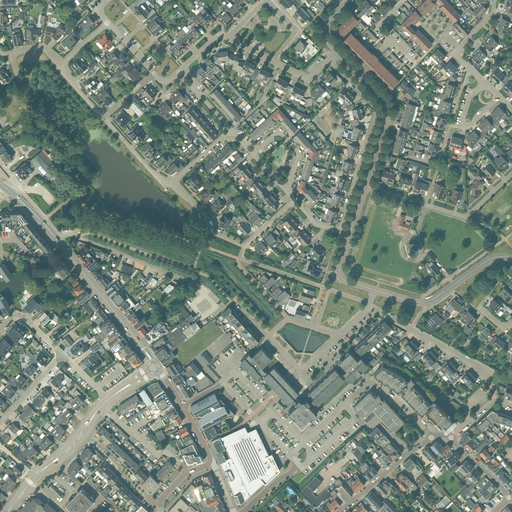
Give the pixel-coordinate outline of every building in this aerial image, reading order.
[(75,0),(75,1),(78,5),(75,10),(76,10),(78,13),(87,5),(90,3),(88,1),(88,0),(75,0)] [(135,0),(135,1),(137,4),(140,6),(135,10),(139,14),(146,8),(142,4),(146,1),(144,0),(135,0)] [(233,0),(235,2),(233,5),(240,12),(244,8),(239,3),(242,0),(241,0),(233,0)] [(286,0),(284,3),(288,7),(290,6),(293,9),(296,6),(301,1),(301,0),(286,0)] [(366,0),(364,0),(362,3),(370,11),(374,8),(366,0)] [(475,4),(478,7),(484,13),(487,9),(486,8),(487,2),(478,0),(478,1),(478,2),(475,4)] [(294,14),(299,18),(306,11),(303,8),(305,6),(301,1),(296,6),(299,9),(294,14)] [(428,11),(431,7),(425,1),(423,3),(422,1),(420,3),(428,11)] [(440,7),(443,11),(451,3),(450,1),(448,3),(446,1),(442,4),(440,7)] [(224,10),(226,12),(228,14),(231,12),(235,16),(240,12),(233,5),(230,2),(227,5),(227,6),(224,10)] [(209,8),(206,4),(205,3),(200,7),(199,7),(197,9),(206,20),(211,15),(206,10),(209,8)] [(362,3),(358,7),(364,13),(367,15),(370,11),(362,3)] [(424,15),(428,11),(420,3),(418,5),(419,6),(418,8),(424,15)] [(443,11),(447,14),(453,8),(452,6),(453,5),(451,3),(443,11)] [(0,23),(4,24),(7,24),(7,13),(10,13),(10,8),(9,8),(4,8),(0,7),(0,23)] [(58,7),(55,10),(61,16),(64,14),(58,7)] [(364,13),(358,7),(354,11),(360,17),(364,13)] [(383,9),(381,11),(381,12),(384,15),(387,13),(389,11),(385,7),(383,9)] [(484,13),(478,7),(474,11),(480,17),(484,13)] [(146,8),(139,14),(143,19),(147,14),(149,17),(155,12),(153,9),(150,12),(146,8)] [(306,11),(299,18),(303,22),(305,21),(308,24),(311,21),(315,16),(314,14),(308,8),(306,11)] [(447,14),(451,18),(459,10),(458,10),(457,8),(455,10),(453,8),(447,14)] [(194,21),(197,24),(200,21),(202,24),(206,20),(197,9),(194,12),(192,11),(188,14),(194,21)] [(410,9),(408,10),(418,20),(422,17),(415,10),(413,12),(410,9)] [(408,18),(412,22),(414,24),(418,20),(408,10),(406,12),(410,16),(408,18)] [(459,10),(451,18),(454,22),(461,15),(459,13),(460,12),(459,10)] [(233,19),(228,14),(226,12),(222,15),(220,13),(216,17),(221,22),(223,19),(228,24),(233,19)] [(381,12),(376,16),(380,20),(384,15),(381,12)] [(149,25),(153,30),(160,23),(156,19),(158,17),(156,14),(150,20),(152,22),(149,25)] [(352,14),(344,21),(351,28),(359,20),(352,14)] [(83,20),(85,23),(83,24),(85,27),(79,32),(83,37),(91,29),(94,27),(92,24),(94,22),(88,15),(83,20)] [(502,18),(499,23),(508,27),(510,22),(511,22),(511,20),(511,15),(509,15),(507,15),(505,19),(502,18)] [(403,30),(409,25),(412,22),(408,18),(401,25),(403,27),(401,28),(403,30)] [(453,25),(457,29),(462,23),(459,19),(453,25)] [(192,28),(189,30),(196,38),(200,34),(196,29),(199,26),(197,24),(194,21),(190,25),(192,28)] [(351,28),(344,21),(337,29),(344,36),(351,28)] [(45,34),(51,35),(56,40),(59,37),(62,35),(61,34),(62,34),(65,31),(64,30),(59,25),(48,23),(48,26),(47,26),(45,34)] [(160,23),(153,30),(157,35),(161,32),(163,34),(167,31),(167,30),(165,28),(160,23)] [(457,29),(460,33),(466,27),(462,23),(457,29)] [(508,27),(499,23),(497,29),(500,30),(499,32),(497,34),(501,39),(503,37),(508,27)] [(12,30),(13,30),(12,24),(7,27),(7,29),(8,30),(8,32),(9,38),(13,37),(15,46),(23,44),(20,33),(13,35),(12,30)] [(28,26),(28,29),(29,40),(36,39),(35,37),(40,36),(40,30),(35,30),(35,29),(34,29),(34,26),(33,25),(28,25),(28,26)] [(406,30),(411,35),(415,32),(415,31),(409,25),(403,30),(405,32),(406,30)] [(65,31),(62,34),(65,36),(67,34),(70,31),(71,31),(73,29),(69,26),(64,30),(65,31)] [(466,27),(460,33),(464,37),(470,31),(466,27)] [(178,33),(180,34),(184,39),(187,37),(192,42),(196,38),(189,30),(187,33),(183,28),(178,33)] [(412,39),(413,41),(421,33),(418,29),(415,31),(415,32),(411,35),(413,37),(412,39)] [(66,43),(70,48),(78,42),(75,38),(77,36),(73,32),(61,43),(63,46),(66,43)] [(363,44),(350,32),(343,39),(346,42),(345,43),(353,50),(353,49),(356,52),(363,44)] [(417,41),(419,43),(425,36),(421,33),(413,41),(415,42),(417,41)] [(98,40),(104,47),(105,46),(108,50),(113,45),(110,42),(111,41),(105,34),(98,40)] [(177,41),(174,44),(181,51),(186,47),(181,42),(184,39),(180,34),(175,39),(177,41)] [(419,46),(421,48),(429,40),(425,36),(419,43),(420,44),(419,46)] [(491,36),(487,40),(495,48),(498,44),(500,45),(502,42),(497,38),(495,40),(491,36)] [(300,40),(294,48),(297,50),(297,51),(298,51),(301,53),(299,55),(302,58),(304,55),(309,59),(318,50),(312,45),(313,43),(309,38),(307,40),(308,40),(305,44),(300,40)] [(429,40),(421,48),(422,50),(424,48),(426,50),(432,44),(429,40)] [(487,48),(485,50),(490,55),(492,52),(491,51),(495,48),(487,40),(483,44),(487,48)] [(181,51),(174,44),(172,46),(169,44),(165,48),(169,53),(172,50),(177,55),(181,51)] [(364,62),(367,64),(376,56),(373,53),(372,54),(369,50),(363,44),(356,52),(358,54),(357,55),(364,61),(364,62)] [(479,48),(475,52),(483,60),(486,56),(487,57),(490,55),(485,50),(483,52),(479,48)] [(431,55),(435,59),(441,53),(437,49),(431,55)] [(124,60),(126,58),(121,53),(120,54),(116,50),(111,55),(109,57),(111,59),(113,58),(118,64),(117,66),(120,69),(126,63),(124,60)] [(226,62),(231,64),(235,56),(236,55),(235,56),(233,54),(231,57),(229,57),(228,51),(222,52),(224,62),(226,62)] [(211,59),(216,64),(217,66),(221,62),(224,62),(222,52),(217,52),(217,54),(216,55),(213,57),(211,59)] [(475,52),(471,56),(475,60),(473,62),(479,69),(482,66),(481,65),(485,62),(483,60),(475,52)] [(435,66),(438,69),(443,63),(441,61),(445,57),(441,53),(435,59),(439,63),(435,66)] [(232,69),(237,71),(240,65),(238,63),(241,58),(236,55),(235,56),(231,64),(234,66),(232,69)] [(77,60),(73,64),(81,72),(87,67),(79,58),(77,56),(75,58),(77,60)] [(377,73),(380,76),(387,68),(378,59),(378,58),(376,56),(367,64),(370,67),(377,74),(377,73)] [(104,58),(100,62),(105,68),(108,65),(105,62),(108,60),(105,57),(104,58)] [(215,68),(217,66),(216,64),(211,59),(210,58),(206,62),(210,67),(208,69),(213,74),(217,70),(215,68)] [(99,62),(96,59),(94,60),(88,66),(91,69),(99,62)] [(244,71),(246,72),(251,63),(246,60),(243,66),(240,65),(237,71),(242,74),(244,71)] [(443,67),(447,71),(454,65),(450,61),(446,65),(443,63),(438,69),(439,71),(441,69),(443,67)] [(132,68),(130,65),(128,63),(112,77),(117,82),(124,76),(123,75),(124,74),(127,77),(129,75),(133,80),(140,73),(137,70),(138,69),(135,66),(132,68)] [(247,77),(252,79),(256,73),(253,71),(256,65),(251,63),(246,72),(249,73),(247,77)] [(458,69),(454,65),(447,71),(451,75),(448,79),(450,81),(456,75),(454,73),(458,69)] [(490,76),(494,80),(501,72),(498,68),(499,67),(496,65),(492,69),(494,72),(490,76)] [(209,78),(213,74),(208,69),(206,71),(202,66),(198,70),(205,77),(207,75),(209,78)] [(93,67),(84,76),(87,80),(85,82),(90,87),(89,87),(92,90),(93,89),(95,92),(99,89),(100,87),(102,85),(100,83),(98,84),(96,81),(95,82),(91,77),(93,73),(96,70),(93,67)] [(256,73),(252,79),(260,83),(261,80),(266,71),(261,68),(258,74),(256,73)] [(399,81),(387,68),(380,76),(382,78),(382,79),(389,86),(389,85),(392,88),(399,81)] [(7,74),(5,72),(2,69),(0,70),(0,79),(4,83),(10,78),(7,74)] [(202,79),(205,77),(198,70),(193,73),(202,83),(204,82),(202,79)] [(266,71),(261,80),(264,81),(264,85),(267,87),(271,80),(268,79),(271,73),(266,71)] [(502,80),(504,82),(510,76),(508,73),(505,76),(501,72),(494,80),(498,84),(502,80)] [(325,77),(329,81),(332,85),(335,81),(337,83),(339,82),(340,82),(342,80),(338,75),(335,78),(330,73),(325,77)] [(398,87),(401,90),(407,84),(405,82),(409,78),(407,76),(397,86),(399,87),(398,87)] [(502,88),(506,92),(511,85),(511,82),(510,81),(511,80),(509,77),(510,76),(504,82),(506,84),(502,88)] [(277,87),(279,89),(284,80),(279,77),(275,84),(272,82),(269,88),(272,90),(273,89),(274,89),(276,89),(277,87)] [(282,95),(285,96),(288,90),(285,89),(289,82),(284,80),(279,89),(284,91),(282,95)] [(407,84),(401,90),(405,94),(411,88),(414,85),(410,81),(407,84)] [(319,84),(314,88),(322,95),(326,91),(329,94),(331,92),(326,87),(324,89),(319,84)] [(144,94),(146,96),(153,90),(149,85),(144,91),(142,88),(137,92),(141,96),(142,96),(144,94)] [(288,90),(285,96),(288,98),(288,96),(291,98),(292,95),(294,97),(299,88),(294,85),(291,92),(288,90)] [(411,88),(405,94),(409,98),(412,95),(414,96),(421,92),(414,85),(411,88)] [(211,94),(214,98),(220,93),(216,88),(211,94)] [(299,88),(294,97),(300,100),(305,91),(299,88)] [(312,95),(310,97),(311,98),(314,101),(315,102),(317,100),(322,95),(314,88),(310,93),(312,95)] [(440,93),(440,95),(447,98),(448,95),(453,97),(454,91),(446,89),(444,88),(442,93),(440,93)] [(93,95),(101,104),(104,101),(105,102),(107,105),(113,100),(110,96),(104,89),(95,97),(93,95)] [(340,97),(344,101),(352,93),(348,89),(343,94),(341,92),(334,99),(335,101),(337,99),(338,99),(340,97)] [(146,96),(143,99),(147,103),(149,105),(153,101),(151,99),(155,95),(157,94),(153,90),(146,96)] [(178,90),(174,94),(182,103),(184,100),(185,102),(187,101),(189,98),(185,94),(183,96),(178,90)] [(214,98),(218,102),(224,97),(220,93),(214,98)] [(345,110),(347,109),(353,105),(351,102),(356,97),(352,93),(344,101),(348,104),(345,107),(344,109),(345,110)] [(175,103),(173,105),(177,110),(178,112),(181,110),(179,108),(181,106),(179,105),(182,103),(174,94),(170,98),(175,103)] [(440,99),(439,104),(449,107),(451,102),(446,100),(447,98),(440,95),(439,98),(440,99)] [(218,102),(221,106),(227,101),(224,97),(218,102)] [(407,104),(406,108),(414,110),(415,110),(418,111),(420,106),(418,106),(419,103),(417,102),(418,99),(412,97),(410,103),(408,103),(408,104),(407,104)] [(225,110),(231,105),(233,103),(229,99),(227,101),(221,106),(225,110)] [(134,101),(129,106),(139,116),(144,112),(134,101)] [(165,102),(161,106),(168,113),(170,116),(177,110),(173,105),(170,107),(165,102)] [(248,104),(245,107),(250,112),(251,111),(253,109),(252,107),(248,104)] [(435,109),(435,111),(442,114),(443,111),(448,113),(449,107),(439,104),(437,109),(435,109)] [(225,110),(229,114),(234,109),(231,105),(225,110)] [(351,110),(353,114),(363,112),(361,107),(354,109),(353,105),(347,109),(348,111),(351,110)] [(168,113),(161,106),(157,109),(164,116),(168,113)] [(190,117),(196,111),(195,110),(196,109),(194,108),(193,107),(193,106),(186,113),(190,117)] [(499,106),(495,110),(503,118),(507,114),(505,113),(499,106)] [(264,110),(270,116),(274,120),(278,117),(279,109),(279,108),(272,113),(267,107),(264,110)] [(229,114),(232,118),(238,113),(234,109),(229,114)] [(286,117),(279,109),(278,117),(282,121),(286,117)] [(495,118),(492,120),(498,126),(501,124),(499,122),(503,118),(495,110),(491,114),(495,118)] [(190,117),(188,118),(192,122),(194,121),(193,121),(200,115),(199,114),(199,113),(198,112),(197,112),(196,111),(190,117)] [(238,113),(232,118),(236,122),(244,115),(240,111),(238,113)] [(438,115),(436,121),(445,123),(446,118),(441,116),(442,114),(435,111),(434,114),(436,115),(438,115)] [(120,123),(120,124),(122,127),(131,119),(128,116),(127,117),(123,112),(115,118),(120,123)] [(350,121),(351,123),(359,123),(358,119),(364,117),(363,112),(353,114),(355,119),(350,121)] [(194,121),(197,125),(204,119),(203,118),(203,117),(201,116),(200,115),(193,121),(194,121)] [(266,120),(271,125),(275,121),(274,120),(270,116),(266,119),(266,120)] [(260,120),(259,121),(262,123),(267,129),(271,125),(266,120),(264,117),(260,120)] [(290,121),(286,117),(282,121),(281,122),(284,126),(290,121)] [(404,124),(403,127),(409,129),(411,121),(403,118),(402,122),(402,123),(404,124)] [(482,122),(491,131),(495,127),(496,128),(498,126),(492,120),(490,122),(486,118),(486,119),(485,118),(482,122)] [(197,125),(201,129),(207,123),(206,122),(207,121),(205,120),(204,119),(197,125)] [(259,121),(255,124),(258,127),(263,132),(267,129),(262,123),(259,121)] [(294,125),(290,121),(284,126),(288,130),(294,125)] [(445,123),(436,121),(434,126),(433,126),(433,128),(440,130),(441,128),(443,129),(445,123)] [(482,130),(480,132),(485,137),(487,135),(485,132),(489,129),(482,122),(478,126),(482,130)] [(201,129),(204,133),(211,127),(210,126),(210,125),(209,124),(208,124),(207,123),(201,129)] [(354,128),(353,131),(363,134),(364,129),(358,127),(359,123),(351,123),(350,127),(354,128)] [(297,129),(294,125),(288,130),(292,134),(297,129)] [(136,126),(128,133),(133,140),(137,137),(138,138),(138,139),(140,142),(146,136),(142,132),(142,131),(140,128),(138,129),(136,126)] [(212,128),(211,127),(204,133),(208,137),(214,131),(214,130),(212,128)] [(258,127),(254,130),(259,136),(263,132),(258,127)] [(398,134),(406,137),(409,138),(410,135),(408,134),(409,132),(408,132),(409,129),(403,127),(402,130),(400,129),(399,131),(398,134)] [(187,146),(187,147),(187,146),(194,153),(199,149),(191,141),(194,138),(189,133),(186,129),(184,131),(188,134),(186,136),(189,139),(187,141),(190,143),(187,146)] [(259,136),(254,130),(249,134),(255,140),(259,136)] [(347,135),(346,138),(349,139),(353,140),(354,138),(361,140),(363,134),(353,131),(349,130),(347,135)] [(214,131),(208,137),(212,141),(218,135),(217,134),(217,133),(216,132),(215,132),(214,131)] [(294,136),(297,140),(303,135),(299,131),(294,136)] [(474,131),(470,134),(476,141),(479,143),(482,140),(483,142),(486,139),(485,137),(480,132),(478,134),(474,131)] [(476,141),(470,134),(466,138),(470,142),(468,144),(472,149),(479,143),(476,141)] [(297,140),(301,145),(307,139),(303,135),(297,140)] [(449,144),(455,146),(457,138),(452,136),(450,141),(447,140),(446,146),(449,147),(449,144)] [(457,138),(455,146),(457,147),(456,149),(457,150),(462,151),(464,145),(461,144),(463,139),(457,138)] [(305,149),(305,148),(310,144),(307,139),(301,145),(305,149)] [(35,148),(28,154),(31,158),(41,149),(38,146),(34,140),(32,140),(28,140),(30,145),(32,144),(35,148)] [(349,144),(347,149),(357,152),(359,147),(352,145),(353,142),(346,140),(345,143),(349,144)] [(149,155),(152,158),(156,153),(152,149),(154,148),(148,142),(145,145),(141,148),(147,154),(148,153),(150,155),(149,155)] [(226,146),(224,147),(230,154),(234,150),(229,144),(228,144),(227,144),(226,146)] [(305,148),(309,152),(317,151),(310,144),(305,148)] [(187,146),(187,147),(183,151),(180,148),(177,147),(176,148),(183,156),(185,154),(190,158),(194,154),(194,153),(187,146)] [(221,150),(220,151),(226,157),(230,154),(224,147),(223,149),(223,148),(221,150)] [(494,150),(500,156),(495,161),(501,168),(508,162),(501,155),(504,153),(497,147),(494,150)] [(6,149),(0,153),(0,156),(5,163),(12,157),(6,149)] [(18,168),(14,171),(21,180),(33,172),(31,169),(35,166),(40,172),(43,175),(50,170),(52,173),(57,169),(56,167),(52,163),(54,161),(43,149),(41,151),(38,153),(30,160),(29,159),(25,162),(21,165),(18,168)] [(342,153),(341,156),(348,158),(349,155),(355,158),(357,152),(347,149),(345,154),(342,153)] [(309,152),(308,158),(314,160),(317,161),(321,150),(317,151),(309,152)] [(218,153),(216,155),(222,161),(226,157),(220,151),(220,152),(219,151),(218,153)] [(239,154),(235,159),(237,161),(238,163),(243,158),(241,156),(239,154)] [(163,155),(156,161),(161,166),(165,162),(168,164),(175,158),(172,155),(170,155),(169,156),(169,155),(165,158),(163,155)] [(213,157),(212,158),(218,165),(222,161),(216,155),(215,156),(214,156),(213,157)] [(344,160),(342,165),(352,168),(354,163),(347,161),(348,158),(341,156),(340,159),(344,160)] [(210,160),(208,162),(214,168),(218,165),(212,158),(212,159),(211,158),(210,160)] [(488,165),(483,170),(487,174),(488,175),(490,177),(495,172),(495,173),(498,170),(490,161),(487,164),(488,165)] [(177,165),(174,162),(168,168),(172,173),(177,169),(179,171),(184,167),(180,162),(177,165)] [(214,168),(208,162),(207,163),(206,163),(205,164),(205,165),(204,165),(210,172),(214,168)] [(305,163),(304,168),(311,170),(314,171),(316,166),(312,165),(305,163)] [(406,176),(403,186),(409,188),(410,182),(413,183),(416,173),(419,164),(416,163),(415,167),(416,167),(415,173),(413,172),(411,177),(406,176)] [(235,170),(234,171),(237,175),(240,173),(242,176),(250,169),(246,165),(244,167),(242,164),(239,167),(235,170)] [(337,169),(336,172),(343,174),(344,172),(350,174),(352,168),(342,165),(340,171),(337,169)] [(395,173),(397,174),(398,171),(390,168),(389,171),(386,181),(392,183),(395,173)] [(242,181),(246,185),(251,181),(249,178),(254,174),(250,169),(242,176),(245,179),(242,181)] [(381,179),(386,181),(389,171),(384,170),(381,179)] [(398,171),(397,174),(396,177),(399,178),(397,184),(403,186),(406,176),(401,174),(401,171),(399,170),(398,171)] [(472,186),(472,188),(472,193),(479,193),(479,189),(483,185),(480,181),(484,177),(479,171),(474,176),(477,179),(473,183),(474,184),(472,186)] [(339,176),(337,181),(347,185),(348,179),(342,177),(343,174),(336,172),(335,175),(339,176)] [(414,189),(419,191),(422,181),(417,179),(418,174),(416,173),(413,183),(415,183),(414,189)] [(188,180),(193,186),(191,187),(195,190),(202,184),(194,174),(188,180)] [(297,187),(304,186),(306,180),(300,178),(297,187)] [(209,179),(203,184),(205,187),(211,182),(209,179)] [(252,187),(255,190),(262,183),(258,179),(253,183),(251,181),(246,185),(250,189),(252,187)] [(422,181),(419,191),(425,193),(427,187),(429,188),(431,181),(428,181),(426,180),(423,179),(422,181)] [(332,186),(331,188),(338,191),(338,188),(345,190),(347,185),(337,181),(335,187),(332,186)] [(436,194),(442,196),(445,189),(446,189),(447,184),(443,182),(442,185),(436,183),(434,191),(437,192),(436,194)] [(255,195),(258,199),(263,194),(261,192),(266,188),(262,183),(255,190),(257,193),(255,195)] [(308,190),(304,186),(297,187),(303,194),(304,194),(308,190)] [(453,186),(452,191),(453,192),(450,199),(457,201),(457,198),(460,199),(463,192),(461,191),(462,188),(453,186)] [(334,192),(332,198),(342,201),(343,196),(337,193),(338,191),(331,188),(330,191),(334,192)] [(201,196),(207,201),(212,196),(214,199),(219,195),(215,191),(213,193),(209,189),(201,196)] [(304,194),(308,198),(313,193),(310,189),(308,190),(304,194)] [(264,201),(267,203),(274,197),(270,192),(266,197),(263,194),(258,199),(262,203),(264,201)] [(313,193),(308,198),(311,202),(317,197),(313,193)] [(274,197),(267,203),(270,206),(267,208),(271,213),(279,206),(276,203),(279,201),(274,197)] [(326,202),(326,205),(332,207),(333,204),(340,206),(342,201),(332,198),(330,203),(326,202)] [(219,199),(211,206),(217,213),(225,206),(219,199)] [(254,212),(248,217),(250,219),(253,222),(256,225),(261,221),(263,220),(261,218),(263,216),(260,212),(253,205),(250,208),(254,212)] [(328,209),(327,214),(337,217),(338,212),(332,210),(332,207),(326,205),(325,207),(328,209)] [(29,221),(22,212),(19,218),(24,224),(22,226),(23,226),(29,221)] [(337,217),(327,214),(325,219),(321,218),(320,221),(327,223),(328,220),(335,222),(337,217)] [(397,226),(404,228),(409,230),(410,226),(405,224),(405,225),(402,224),(405,215),(401,214),(399,219),(397,226)] [(221,225),(227,228),(229,224),(231,225),(233,221),(231,220),(232,220),(225,216),(224,217),(222,216),(219,221),(222,223),(221,225)] [(243,222),(238,227),(245,235),(247,233),(248,233),(248,232),(251,230),(245,223),(248,221),(244,216),(241,219),(243,222)] [(285,225),(287,228),(295,221),(290,216),(283,222),(279,226),(281,228),(285,225)] [(32,225),(29,221),(23,226),(26,230),(32,225)] [(287,233),(291,237),(296,232),(294,230),(299,225),(295,221),(287,228),(290,230),(287,233)] [(30,234),(36,229),(32,225),(26,230),(30,234)] [(33,238),(39,233),(36,229),(30,234),(33,238)] [(297,238),(300,241),(307,235),(303,230),(298,235),(296,232),(291,237),(295,241),(297,238)] [(36,242),(43,237),(39,233),(33,238),(36,242)] [(282,242),(277,235),(274,237),(271,233),(265,238),(272,245),(274,243),(277,246),(282,242)] [(307,235),(300,241),(302,244),(299,247),(299,249),(302,252),(308,246),(306,243),(311,239),(307,235)] [(40,246),(46,241),(43,237),(36,242),(40,246)] [(43,251),(50,245),(46,241),(40,246),(43,251)] [(254,248),(260,254),(262,252),(263,254),(268,249),(270,247),(264,241),(262,243),(261,242),(254,248)] [(407,248),(407,249),(408,250),(408,251),(408,252),(409,253),(410,253),(411,254),(412,254),(413,254),(414,254),(415,253),(416,252),(417,251),(417,250),(417,249),(417,248),(416,247),(416,246),(415,246),(414,245),(413,245),(412,244),(411,245),(410,245),(409,246),(408,247),(408,248),(407,248)] [(50,245),(43,251),(47,255),(49,254),(50,255),(53,252),(52,251),(53,250),(50,245)] [(313,255),(311,258),(316,260),(317,261),(322,262),(325,255),(323,255),(325,251),(317,248),(318,246),(314,245),(312,249),(312,250),(315,251),(313,255)] [(77,254),(86,267),(95,260),(89,252),(85,255),(82,250),(77,254)] [(427,255),(433,261),(436,259),(430,252),(427,255)] [(95,260),(86,267),(90,271),(95,267),(99,264),(98,263),(95,260)] [(428,269),(434,276),(440,271),(434,264),(431,261),(427,265),(429,268),(428,269)] [(53,266),(63,278),(70,272),(71,271),(70,271),(64,263),(63,262),(63,263),(60,265),(58,263),(57,263),(53,266)] [(0,266),(0,270),(6,279),(6,278),(8,277),(11,275),(10,274),(13,272),(9,267),(7,269),(4,264),(0,266)] [(121,270),(130,273),(132,268),(123,264),(121,270)] [(309,274),(317,278),(320,271),(314,269),(315,266),(309,264),(307,270),(310,272),(309,274)] [(90,272),(96,279),(100,275),(95,269),(90,272)] [(266,285),(268,288),(276,280),(272,276),(269,279),(264,274),(259,279),(265,286),(266,285)] [(97,280),(104,289),(111,283),(106,277),(104,279),(101,276),(97,280)] [(152,277),(148,282),(149,283),(150,282),(154,286),(157,281),(153,278),(152,277)] [(79,283),(77,280),(72,284),(74,287),(72,289),(76,295),(81,291),(85,288),(82,284),(81,285),(79,283)] [(112,286),(106,291),(110,296),(117,291),(120,288),(115,283),(112,286)] [(275,283),(271,288),(274,291),(271,293),(276,298),(277,297),(278,299),(281,301),(286,306),(291,296),(289,294),(285,290),(283,291),(278,286),(275,283)] [(170,284),(164,289),(167,293),(175,287),(170,284)] [(499,294),(508,301),(507,300),(510,297),(511,298),(511,294),(511,295),(504,288),(499,294)] [(299,300),(310,303),(311,300),(312,300),(314,291),(308,289),(306,295),(301,294),(299,300)] [(80,302),(79,303),(81,304),(84,302),(88,299),(88,298),(88,299),(87,297),(90,295),(87,290),(77,298),(80,302)] [(119,291),(111,297),(118,306),(126,300),(129,297),(126,293),(123,296),(119,291)] [(28,304),(26,307),(30,311),(34,307),(34,306),(36,308),(35,308),(39,312),(44,306),(35,293),(26,302),(28,304)] [(4,298),(3,296),(0,297),(0,298),(0,299),(0,298),(0,303),(4,311),(9,308),(7,303),(10,302),(7,296),(4,298)] [(81,307),(84,312),(87,309),(90,314),(99,307),(93,298),(81,307)] [(129,298),(118,306),(123,312),(127,308),(129,310),(134,305),(129,298)] [(124,313),(127,318),(134,312),(146,302),(143,299),(134,305),(129,310),(124,313)] [(445,308),(451,313),(455,307),(459,310),(463,306),(454,299),(451,303),(450,303),(445,308)] [(490,308),(498,314),(503,307),(506,309),(508,307),(498,299),(496,301),(494,299),(489,306),(491,308),(490,308)] [(296,309),(295,315),(305,318),(306,315),(307,315),(310,306),(303,304),(301,311),(296,309)] [(185,319),(186,319),(190,315),(181,305),(177,308),(185,319)] [(224,319),(226,317),(233,311),(231,309),(232,309),(230,307),(221,315),(224,319)] [(97,312),(92,316),(95,320),(98,324),(99,324),(103,320),(107,317),(101,309),(97,312)] [(43,325),(42,325),(45,327),(53,319),(57,323),(61,319),(52,311),(48,315),(45,312),(41,316),(44,319),(40,322),(43,325)] [(226,317),(229,321),(237,314),(234,312),(233,311),(226,317)] [(477,320),(474,318),(473,316),(473,315),(468,311),(466,313),(464,311),(461,314),(463,316),(464,317),(462,318),(467,323),(465,324),(467,326),(463,331),(467,334),(467,333),(468,335),(472,330),(477,325),(474,323),(477,320)] [(128,319),(134,325),(137,322),(140,320),(135,313),(128,319)] [(443,320),(445,317),(440,313),(438,315),(435,313),(432,317),(431,316),(426,322),(429,324),(427,327),(426,327),(432,330),(431,330),(438,322),(440,324),(443,320)] [(231,326),(233,324),(239,318),(238,317),(239,316),(237,314),(229,321),(228,322),(231,326)] [(137,322),(134,325),(137,329),(147,320),(144,316),(140,320),(137,322)] [(99,324),(96,327),(98,330),(100,332),(102,330),(112,323),(108,318),(99,324)] [(233,324),(236,328),(243,321),(241,319),(239,318),(233,324)] [(171,351),(201,328),(196,321),(191,324),(188,321),(187,322),(186,319),(185,319),(171,329),(165,333),(163,335),(167,340),(169,338),(170,340),(154,352),(160,359),(171,351)] [(384,320),(380,324),(389,333),(392,329),(384,320)] [(57,329),(52,333),(56,338),(62,333),(65,330),(63,327),(66,325),(62,321),(55,327),(57,329)] [(236,328),(240,332),(246,325),(245,324),(243,321),(236,328)] [(163,335),(165,333),(171,329),(166,322),(164,324),(162,325),(159,322),(150,330),(148,332),(143,336),(154,350),(153,351),(154,351),(157,349),(155,347),(162,342),(163,343),(167,340),(163,335)] [(95,337),(90,340),(92,343),(97,339),(98,341),(99,341),(116,328),(116,327),(116,328),(112,323),(108,326),(100,333),(95,337)] [(142,336),(143,336),(148,332),(150,330),(148,327),(149,326),(148,324),(147,323),(142,327),(138,330),(142,336)] [(12,329),(21,337),(26,332),(27,333),(29,331),(24,327),(22,329),(17,324),(12,329)] [(377,327),(383,334),(385,336),(389,333),(380,324),(377,327)] [(241,337),(243,335),(250,329),(248,326),(248,327),(246,325),(240,332),(238,333),(241,337)] [(377,327),(373,331),(380,338),(383,334),(377,327)] [(106,350),(112,345),(123,337),(120,333),(119,332),(116,328),(99,341),(98,341),(91,347),(94,352),(102,346),(106,350)] [(482,350),(488,343),(493,337),(491,336),(491,335),(491,334),(489,332),(490,331),(489,330),(487,328),(485,328),(483,331),(482,331),(481,332),(481,333),(479,336),(479,337),(482,339),(483,339),(485,341),(485,342),(484,343),(483,343),(480,347),(480,348),(482,350)] [(14,339),(12,341),(16,345),(18,343),(17,342),(21,337),(12,329),(9,332),(10,332),(8,334),(14,339)] [(243,335),(246,339),(253,333),(252,331),(250,329),(243,335)] [(373,331),(369,334),(378,343),(382,340),(373,331)] [(246,339),(250,343),(257,336),(255,334),(254,334),(253,333),(246,339)] [(367,337),(366,338),(374,346),(378,343),(369,334),(367,336),(367,337)] [(65,337),(62,340),(68,347),(71,344),(73,342),(68,336),(65,337)] [(257,336),(250,343),(253,347),(260,340),(259,339),(259,338),(257,336)] [(112,345),(112,346),(116,351),(116,350),(127,342),(124,338),(123,337),(112,345)] [(362,341),(369,348),(370,350),(374,346),(366,337),(362,341)] [(493,337),(488,343),(494,347),(497,350),(499,348),(499,349),(500,348),(501,349),(504,346),(504,347),(505,345),(503,344),(504,343),(498,337),(496,340),(493,337)] [(0,342),(0,343),(9,351),(13,346),(14,347),(16,345),(12,341),(10,343),(4,338),(3,340),(2,339),(0,342)] [(405,338),(401,343),(404,346),(408,351),(416,343),(413,340),(412,341),(411,340),(408,342),(407,341),(408,341),(405,338)] [(362,341),(358,344),(365,351),(369,348),(362,341)] [(81,342),(71,349),(74,354),(80,350),(81,349),(84,352),(89,348),(86,343),(83,345),(81,342)] [(116,350),(116,351),(116,352),(117,351),(117,350),(122,357),(128,353),(129,354),(129,353),(133,350),(127,342),(127,343),(127,342),(116,350)] [(0,352),(1,353),(0,353),(0,356),(3,359),(5,357),(4,356),(9,351),(0,343),(0,352)] [(418,346),(416,343),(408,351),(404,354),(411,361),(415,358),(420,353),(417,351),(416,350),(419,348),(417,347),(418,346)] [(365,351),(358,344),(354,348),(361,355),(365,351)] [(251,371),(257,377),(265,370),(262,367),(272,358),(261,347),(252,356),(249,353),(241,360),(247,367),(246,368),(250,372),(251,371)] [(29,349),(24,353),(30,358),(35,363),(37,361),(42,365),(47,359),(40,353),(37,356),(29,349)] [(130,363),(130,362),(138,356),(134,350),(130,353),(125,357),(130,363)] [(427,361),(435,354),(432,351),(432,352),(430,350),(428,353),(426,351),(423,355),(424,356),(423,357),(427,361)] [(160,359),(165,366),(172,361),(171,360),(175,357),(171,351),(160,359)] [(339,362),(346,370),(343,373),(350,380),(353,377),(352,376),(353,374),(354,375),(356,373),(358,375),(362,371),(361,370),(363,368),(361,366),(363,365),(364,366),(367,364),(361,357),(358,359),(350,351),(339,362)] [(204,360),(207,364),(212,360),(209,356),(205,352),(201,356),(204,360)] [(97,353),(88,359),(92,364),(88,366),(92,371),(104,362),(97,353)] [(431,365),(434,368),(439,364),(437,361),(436,362),(435,361),(438,358),(437,357),(437,356),(435,354),(427,361),(431,365)] [(138,356),(130,362),(135,367),(142,361),(138,356)] [(25,370),(23,372),(27,376),(29,374),(30,376),(37,368),(33,365),(35,363),(30,358),(26,363),(29,366),(25,370)] [(172,376),(173,377),(182,370),(178,363),(175,365),(172,361),(165,366),(166,367),(166,368),(167,367),(168,368),(168,370),(172,375),(172,376)] [(439,369),(444,374),(454,364),(452,361),(451,362),(450,361),(447,363),(446,362),(442,365),(441,366),(439,364),(434,368),(436,371),(439,369)] [(180,386),(180,387),(186,383),(185,383),(193,377),(197,375),(201,372),(193,362),(183,370),(182,370),(173,377),(174,377),(173,378),(176,378),(176,377),(177,378),(178,379),(178,380),(177,380),(177,383),(179,386),(180,386)] [(454,364),(444,374),(450,382),(454,379),(458,374),(456,372),(455,371),(457,369),(456,367),(457,367),(454,364)] [(408,380),(384,365),(374,374),(379,379),(380,378),(385,383),(387,382),(392,387),(393,386),(398,392),(400,390),(402,393),(422,415),(432,405),(412,384),(415,382),(411,378),(408,380)] [(265,374),(266,374),(279,389),(282,392),(290,401),(299,393),(290,384),(288,381),(274,366),(265,374)] [(335,369),(309,394),(316,402),(318,404),(319,404),(345,380),(345,379),(343,377),(342,376),(332,366),(335,369)] [(57,375),(55,377),(60,382),(64,379),(66,381),(69,378),(59,369),(56,373),(56,375),(57,375)] [(201,372),(197,375),(198,377),(200,380),(205,376),(204,375),(201,371),(201,372)] [(462,378),(466,382),(474,374),(471,372),(470,372),(469,371),(466,373),(465,372),(462,376),(463,377),(462,378)] [(474,374),(466,382),(469,386),(470,386),(473,389),(478,385),(475,382),(475,383),(474,382),(477,379),(475,378),(476,377),(474,374)] [(14,377),(9,382),(14,386),(16,384),(20,387),(26,380),(21,375),(16,379),(14,377)] [(60,382),(55,377),(53,379),(52,379),(50,379),(47,383),(57,391),(58,389),(59,391),(64,386),(60,382)] [(186,383),(180,387),(187,398),(191,396),(193,394),(192,392),(195,391),(192,387),(191,387),(191,386),(196,383),(193,377),(185,383),(186,383)] [(14,386),(9,382),(5,386),(1,391),(4,393),(10,399),(16,392),(12,388),(14,386)] [(152,401),(165,392),(158,382),(157,383),(155,383),(154,383),(152,384),(140,392),(140,391),(139,392),(148,404),(152,402),(152,401)] [(448,384),(444,388),(453,394),(455,391),(448,384)] [(504,393),(510,395),(511,388),(511,386),(507,385),(506,388),(505,387),(503,391),(504,392),(504,393)] [(41,390),(37,394),(47,402),(53,395),(45,388),(43,390),(42,390),(41,390)] [(73,399),(75,400),(80,405),(84,401),(79,397),(81,394),(76,390),(74,392),(77,395),(73,399)] [(148,408),(156,420),(164,415),(164,414),(174,407),(171,403),(172,403),(165,392),(152,401),(152,402),(148,404),(147,405),(146,405),(147,406),(148,408)] [(203,429),(204,429),(227,417),(228,417),(230,416),(230,417),(235,414),(225,404),(221,400),(220,398),(220,399),(219,400),(216,395),(216,394),(215,394),(215,393),(215,392),(191,406),(192,407),(191,407),(192,408),(195,413),(195,414),(196,415),(197,418),(198,419),(201,424),(200,424),(203,428),(203,427),(203,429)] [(374,413),(392,432),(404,421),(384,400),(383,401),(378,395),(375,398),(371,393),(368,395),(367,394),(353,407),(362,416),(372,406),(375,408),(372,411),(374,413)] [(47,402),(37,394),(34,397),(34,399),(35,399),(32,402),(41,409),(44,405),(45,406),(48,403),(47,402)] [(137,395),(132,398),(136,405),(139,403),(141,405),(145,403),(143,400),(141,402),(137,395)] [(288,412),(290,414),(299,423),(302,427),(317,413),(308,403),(310,401),(307,398),(306,399),(305,397),(302,397),(300,398),(296,401),(298,403),(288,412)] [(132,398),(127,400),(132,408),(134,406),(135,409),(138,407),(136,405),(132,398)] [(68,401),(66,403),(71,408),(73,406),(78,410),(81,406),(80,405),(75,400),(71,404),(68,401)] [(127,400),(123,403),(127,410),(132,408),(127,400)] [(436,401),(432,405),(424,412),(429,418),(430,417),(435,423),(435,422),(440,427),(443,425),(445,427),(444,428),(444,429),(444,430),(445,431),(446,431),(447,431),(447,430),(454,424),(456,423),(456,422),(457,422),(457,421),(457,420),(456,419),(455,419),(454,419),(453,419),(436,401)] [(63,413),(64,414),(70,419),(74,415),(69,410),(71,408),(66,403),(64,406),(67,409),(63,413)] [(127,410),(123,403),(118,406),(123,413),(124,412),(126,415),(129,413),(127,410)] [(25,410),(23,412),(29,418),(32,414),(34,416),(37,413),(31,408),(28,404),(24,408),(24,410),(25,410)] [(164,415),(156,420),(150,424),(154,430),(158,427),(160,426),(160,427),(168,422),(179,415),(174,407),(164,414),(164,415)] [(495,419),(498,411),(492,409),(485,415),(491,421),(492,423),(495,420),(495,419)] [(498,411),(495,419),(500,421),(503,413),(498,411)] [(29,418),(23,412),(21,415),(20,414),(19,414),(15,418),(25,427),(27,424),(25,422),(29,418)] [(505,425),(508,415),(503,413),(500,421),(499,423),(505,425)] [(60,414),(56,418),(61,423),(63,420),(67,424),(71,420),(70,419),(64,414),(62,416),(60,414)] [(183,421),(179,415),(168,422),(170,425),(175,422),(176,424),(183,421)] [(485,415),(481,419),(484,423),(486,426),(491,422),(488,419),(485,415)] [(57,423),(53,427),(54,427),(56,429),(55,429),(56,430),(57,430),(62,435),(66,431),(59,425),(61,423),(56,418),(54,420),(57,423)] [(482,429),(486,426),(481,419),(478,422),(476,423),(477,424),(480,427),(482,429)] [(211,425),(204,429),(204,431),(209,439),(218,434),(217,432),(219,431),(218,429),(216,430),(214,427),(220,425),(218,421),(217,422),(211,425)] [(9,425),(5,429),(15,437),(17,435),(16,433),(19,429),(17,427),(13,423),(11,426),(10,425),(9,425)] [(107,430),(103,426),(97,432),(97,433),(99,435),(99,434),(101,436),(107,430)] [(178,430),(182,436),(185,435),(189,432),(186,426),(181,428),(178,430)] [(228,481),(234,496),(237,503),(245,500),(254,492),(253,491),(263,483),(264,482),(275,472),(273,466),(274,466),(256,428),(231,440),(229,435),(245,426),(210,443),(220,463),(224,471),(225,473),(228,481)] [(49,430),(47,432),(52,437),(54,435),(60,440),(63,436),(62,435),(57,430),(56,430),(55,429),(56,429),(54,427),(50,431),(49,430)] [(377,428),(371,433),(374,437),(384,448),(394,459),(401,454),(401,452),(398,449),(394,445),(377,428)] [(15,437),(5,429),(2,432),(2,434),(3,434),(1,437),(7,443),(11,439),(12,440),(15,437)] [(111,434),(107,430),(101,436),(103,438),(104,440),(105,440),(111,434)] [(155,433),(158,438),(164,435),(161,430),(155,433)] [(407,440),(410,444),(417,438),(414,434),(412,432),(409,430),(407,432),(403,435),(405,437),(407,440)] [(460,442),(464,446),(471,439),(469,436),(470,435),(467,431),(461,436),(463,438),(460,442)] [(41,439),(43,441),(49,446),(50,447),(54,443),(50,439),(52,437),(47,432),(45,435),(41,439)] [(111,434),(105,440),(105,441),(107,442),(109,444),(112,440),(115,438),(116,436),(115,435),(113,436),(111,434)] [(184,440),(183,441),(183,442),(190,439),(191,440),(193,439),(192,437),(190,434),(183,437),(184,440)] [(501,439),(505,443),(510,438),(506,434),(501,439)] [(34,440),(32,442),(38,447),(39,445),(45,450),(49,446),(43,441),(41,439),(40,438),(36,442),(34,440)] [(109,444),(106,446),(108,448),(110,450),(111,450),(116,444),(119,441),(115,438),(112,440),(109,444)] [(484,438),(477,445),(474,448),(478,451),(484,446),(488,442),(484,438)] [(182,441),(184,447),(194,442),(193,439),(191,440),(190,439),(183,442),(183,441),(182,441)] [(362,452),(363,451),(369,446),(362,439),(357,443),(355,445),(357,447),(362,452)] [(471,439),(464,446),(470,452),(474,448),(477,445),(471,439)] [(441,456),(443,458),(449,453),(447,451),(451,447),(448,443),(443,447),(438,441),(437,441),(429,446),(430,446),(433,450),(439,457),(441,456)] [(30,444),(27,448),(29,450),(29,451),(35,456),(36,457),(39,453),(36,449),(38,447),(32,442),(30,444)] [(180,449),(185,458),(199,451),(194,442),(184,447),(180,449)] [(120,447),(116,444),(111,450),(110,451),(112,452),(115,454),(120,447)] [(479,453),(483,457),(493,447),(492,445),(486,450),(484,448),(479,453)] [(443,461),(441,459),(440,460),(431,450),(428,446),(426,447),(423,450),(426,454),(432,461),(433,461),(435,464),(426,472),(431,477),(441,469),(439,467),(442,465),(447,470),(449,469),(444,463),(443,462),(443,461)] [(26,455),(31,460),(35,456),(29,451),(29,450),(27,448),(26,447),(22,452),(21,451),(19,453),(23,457),(24,458),(26,455)] [(88,447),(84,452),(91,458),(95,454),(103,461),(105,459),(93,448),(91,450),(88,447)] [(120,447),(115,454),(116,455),(116,456),(117,457),(118,457),(118,458),(124,451),(120,447)] [(362,452),(357,447),(352,451),(357,457),(360,461),(361,459),(366,455),(363,451),(362,452)] [(493,447),(483,457),(487,460),(490,457),(494,453),(493,453),(496,450),(495,448),(493,447)] [(381,449),(379,451),(380,452),(379,453),(388,464),(393,460),(390,456),(388,453),(386,455),(385,453),(386,452),(384,451),(381,449)] [(380,452),(379,451),(378,450),(376,452),(377,453),(374,456),(376,459),(381,464),(384,468),(388,464),(379,453),(380,452)] [(128,455),(124,451),(118,458),(119,458),(118,458),(120,460),(120,459),(122,461),(128,455)] [(199,451),(186,457),(189,463),(194,462),(201,461),(203,460),(201,456),(200,456),(200,454),(199,454),(199,452),(199,451)] [(441,458),(441,459),(443,461),(444,460),(445,461),(448,459),(452,464),(457,460),(461,457),(456,451),(451,455),(449,453),(443,458),(442,459),(441,458)] [(91,458),(84,452),(80,456),(84,460),(82,463),(88,468),(90,466),(87,463),(91,458)] [(128,455),(122,461),(124,463),(125,465),(126,464),(126,465),(132,459),(128,455)] [(489,461),(486,465),(492,471),(495,467),(496,467),(495,466),(500,462),(501,463),(504,461),(502,459),(498,455),(496,457),(495,456),(494,456),(492,458),(490,461),(489,461)] [(403,463),(406,467),(409,471),(415,466),(417,470),(419,469),(420,470),(421,469),(414,461),(410,457),(403,463)] [(132,459),(126,465),(128,467),(130,469),(136,462),(137,461),(135,459),(134,460),(132,459)] [(168,460),(165,464),(170,470),(174,466),(168,460)] [(462,463),(459,466),(466,474),(469,471),(473,468),(465,460),(462,463)] [(76,461),(71,465),(78,472),(82,467),(86,470),(87,472),(85,475),(88,477),(90,475),(92,472),(89,469),(88,468),(82,463),(80,465),(76,461)] [(346,467),(351,463),(350,461),(345,465),(341,469),(343,472),(343,471),(345,470),(347,468),(346,467)] [(363,473),(369,480),(373,476),(363,465),(362,464),(360,461),(358,462),(361,466),(361,467),(365,472),(363,473)] [(136,462),(130,469),(132,470),(132,471),(133,472),(134,472),(140,466),(136,462)] [(97,470),(101,474),(108,467),(103,463),(100,467),(97,470)] [(365,463),(363,465),(373,476),(378,472),(372,466),(370,468),(365,463)] [(456,463),(449,469),(452,473),(459,467),(456,463)] [(165,464),(161,468),(167,473),(170,470),(165,464)] [(9,468),(7,470),(12,475),(14,472),(18,476),(22,472),(20,470),(21,469),(16,465),(11,470),(9,468)] [(78,472),(71,465),(67,470),(72,474),(69,476),(80,486),(82,483),(77,479),(78,479),(74,476),(78,472)] [(101,474),(105,478),(111,471),(108,467),(101,474)] [(161,468),(157,472),(163,477),(167,473),(161,468)] [(134,474),(138,478),(144,472),(140,469),(134,474)] [(511,478),(511,477),(511,474),(510,476),(505,472),(504,473),(501,469),(499,471),(496,475),(505,484),(509,481),(511,478)] [(6,473),(2,477),(4,479),(5,480),(6,480),(11,485),(15,481),(10,477),(12,475),(7,470),(5,472),(6,473)] [(105,478),(109,481),(115,475),(111,471),(105,478)] [(476,485),(477,484),(475,482),(477,480),(481,476),(476,471),(472,474),(471,475),(472,475),(470,477),(472,480),(471,481),(473,483),(468,488),(470,490),(472,488),(476,485)] [(138,478),(142,481),(147,476),(144,472),(138,478)] [(157,472),(154,476),(159,481),(163,477),(157,472)] [(407,483),(407,482),(410,486),(414,490),(417,487),(406,475),(405,476),(402,472),(399,475),(400,477),(401,477),(407,483)] [(147,476),(142,481),(142,482),(150,490),(152,490),(155,486),(159,482),(159,481),(154,476),(150,473),(147,476)] [(205,485),(213,481),(210,474),(203,477),(205,482),(203,482),(205,485)] [(354,477),(353,479),(361,488),(365,484),(362,480),(356,474),(353,476),(354,477)] [(415,480),(421,488),(424,486),(427,489),(432,485),(444,497),(435,505),(440,510),(451,500),(433,481),(430,483),(422,474),(415,480)] [(112,486),(118,479),(119,478),(115,475),(109,481),(113,485),(112,486)] [(395,479),(398,483),(402,487),(405,491),(410,486),(407,482),(407,483),(401,477),(400,477),(399,475),(398,476),(396,476),(395,477),(395,479)] [(322,482),(315,476),(300,492),(306,498),(306,497),(317,508),(321,504),(320,503),(323,501),(331,494),(329,491),(329,490),(327,488),(317,497),(312,493),(322,482)] [(4,479),(2,477),(3,478),(0,481),(0,486),(3,489),(5,487),(8,490),(12,486),(11,485),(6,480),(5,480),(4,479)] [(353,479),(351,477),(347,481),(353,488),(356,492),(361,488),(353,479)] [(331,483),(329,484),(330,486),(334,482),(337,486),(348,499),(353,495),(352,494),(349,490),(338,478),(336,481),(335,482),(333,480),(331,482),(331,483)] [(112,486),(116,490),(122,483),(118,479),(112,486)] [(208,497),(208,496),(218,492),(213,481),(205,485),(203,482),(197,485),(195,479),(193,481),(192,483),(192,482),(191,483),(190,485),(189,485),(188,487),(188,486),(186,488),(186,489),(185,490),(184,490),(184,491),(183,492),(182,493),(192,502),(202,498),(202,499),(202,500),(208,497)] [(386,480),(382,483),(390,492),(394,496),(398,493),(397,493),(398,492),(397,491),(397,490),(390,482),(388,483),(386,480)] [(480,481),(477,484),(479,486),(480,487),(482,489),(479,491),(482,495),(483,495),(488,490),(485,486),(481,483),(480,481)] [(485,486),(488,490),(492,494),(498,488),(494,485),(490,481),(485,486)] [(118,496),(126,487),(122,483),(116,490),(118,492),(116,494),(118,496)] [(381,483),(377,486),(384,494),(383,494),(385,497),(388,494),(391,492),(394,496),(395,495),(390,490),(389,491),(389,490),(389,489),(386,486),(385,486),(382,483),(381,483)] [(348,499),(337,486),(331,492),(335,496),(338,493),(344,501),(345,502),(348,499)] [(130,491),(126,487),(118,496),(119,497),(121,495),(124,497),(130,491)] [(474,495),(470,490),(468,488),(466,487),(459,493),(463,498),(468,493),(472,497),(474,495)] [(86,491),(82,488),(79,490),(77,491),(77,493),(75,496),(74,498),(73,497),(71,500),(68,500),(68,502),(66,505),(70,509),(71,508),(73,510),(72,511),(73,511),(82,511),(91,503),(92,504),(95,500),(93,498),(92,495),(90,495),(88,493),(87,494),(85,492),(86,491)] [(488,490),(483,495),(486,499),(492,494),(488,490)] [(128,500),(128,501),(134,494),(130,491),(124,497),(122,500),(125,503),(128,500)] [(366,496),(364,498),(368,503),(370,500),(375,506),(378,509),(383,504),(382,502),(380,501),(375,495),(371,491),(366,496)] [(194,503),(192,504),(198,510),(201,509),(209,505),(212,504),(221,500),(220,498),(219,494),(218,492),(208,497),(202,500),(202,499),(198,501),(198,502),(200,506),(198,507),(194,503)] [(128,501),(132,504),(138,498),(134,494),(128,501)] [(323,501),(333,511),(341,505),(331,494),(323,501)] [(277,495),(275,498),(276,499),(282,505),(285,502),(277,495)] [(39,510),(41,511),(57,511),(46,502),(45,503),(38,497),(34,498),(31,501),(29,499),(18,511),(32,511),(37,507),(40,509),(39,510)] [(168,511),(182,511),(189,505),(181,497),(168,511)] [(283,511),(286,509),(286,508),(282,505),(276,499),(275,498),(275,497),(274,497),(267,504),(268,504),(270,507),(273,504),(276,506),(281,511),(283,511)] [(424,500),(428,505),(432,501),(427,497),(424,500)] [(453,500),(459,506),(463,502),(457,497),(453,500)] [(138,498),(132,504),(136,508),(138,505),(142,501),(138,498)] [(385,499),(382,502),(383,504),(391,511),(397,511),(385,499)] [(412,504),(416,508),(421,504),(417,499),(412,504)] [(469,499),(467,501),(469,504),(475,509),(476,511),(482,511),(484,511),(484,510),(481,507),(479,505),(477,503),(475,505),(472,502),(469,499)] [(209,505),(201,509),(202,511),(212,511),(215,511),(214,510),(215,509),(216,511),(226,511),(221,500),(213,504),(212,504),(209,505)] [(317,508),(320,511),(332,511),(333,511),(323,501),(320,503),(321,504),(317,508)] [(361,502),(357,506),(361,511),(368,511),(369,511),(365,506),(361,503),(361,502)]
